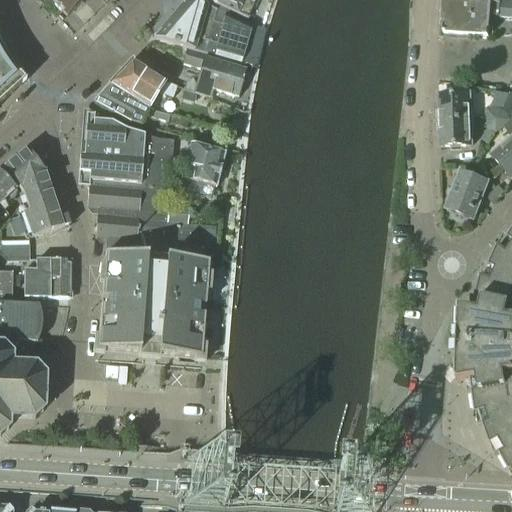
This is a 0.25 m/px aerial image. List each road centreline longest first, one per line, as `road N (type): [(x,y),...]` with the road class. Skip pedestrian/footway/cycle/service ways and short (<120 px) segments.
road 1 (secondary): [(0,471),(422,498)]
road 2 (residential): [(450,266),(429,242),(426,0)]
road 3 (residential): [(36,101),(73,188),(83,251),(80,334)]
road 4 (residential): [(422,498),(430,365),(450,266)]
road 5 (residential): [(171,456),(172,411),(159,401),(77,396),(80,334)]
road 6 (residential): [(36,101),(142,0)]
road 7 (residential): [(23,500),(150,511)]
